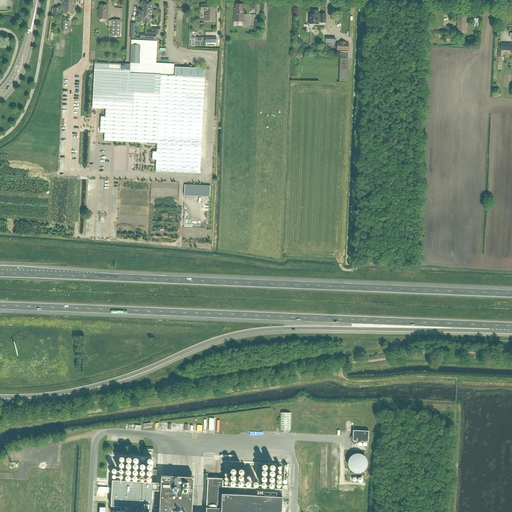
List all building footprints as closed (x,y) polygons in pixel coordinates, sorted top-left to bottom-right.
[(74,6),(74,0),(64,0),(64,1),(63,13),(74,14),(74,6)] [(146,19),(147,2),(143,1),(143,7),(142,7),(141,10),(138,10),(137,23),(144,23),(144,19),(146,19)] [(214,21),(214,4),(207,4),(200,4),(200,11),(205,11),(205,21),(214,21)] [(244,22),(244,15),(243,15),(243,4),(235,4),(235,9),(234,9),(233,22),(244,22)] [(108,20),(108,13),(107,13),(107,5),(100,5),(99,10),(98,19),(108,20)] [(326,14),(320,14),(320,15),(318,15),(318,11),(311,10),(311,14),(309,14),(308,24),(318,25),(318,22),(320,22),(320,23),(325,23),(326,14)] [(466,32),(466,16),(457,16),(456,31),(466,32)] [(111,35),(120,35),(121,20),(112,20),(111,35)] [(206,37),(206,41),(210,41),(210,44),(216,44),(216,36),(206,37)] [(157,41),(132,40),(130,70),(94,68),(92,105),(96,106),(98,106),(106,106),(106,114),(99,114),(99,123),(99,130),(104,131),(104,140),(136,141),(156,142),(158,122),(202,124),(204,77),(173,75),(174,64),(156,63),(157,41)] [(348,51),(348,45),(345,45),(346,42),(340,42),(340,45),(337,45),(337,50),(348,51)] [(208,430),(208,415),(195,414),(195,430),(208,430)] [(260,422),(260,429),(272,429),(272,414),(263,414),(263,422),(260,422)] [(368,442),(369,431),(353,430),(352,441),(368,442)] [(159,453),(157,461),(166,463),(167,458),(163,458),(164,454),(159,453)] [(354,475),(364,476),(364,470),(365,470),(367,466),(367,463),(367,459),(364,456),(361,454),(357,453),(353,454),(350,456),(348,459),(347,463),(348,467),(351,470),(353,471),(354,472),(354,475)] [(281,511),(283,490),(283,489),(223,486),(223,478),(207,478),(205,511),(191,511),(194,477),(181,476),(161,475),(161,483),(160,483),(153,482),(152,482),(118,480),(112,480),(111,506),(121,506),(120,511),(281,511)]
